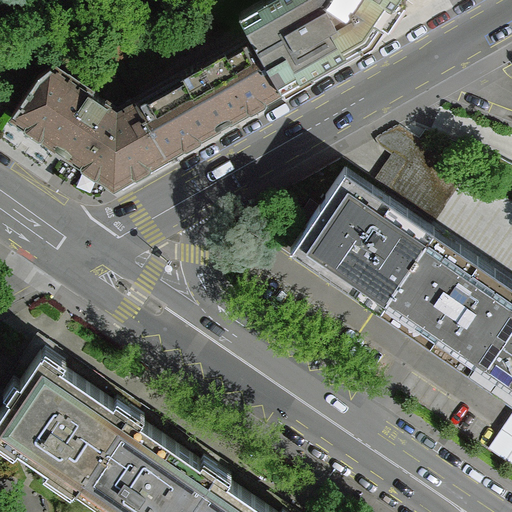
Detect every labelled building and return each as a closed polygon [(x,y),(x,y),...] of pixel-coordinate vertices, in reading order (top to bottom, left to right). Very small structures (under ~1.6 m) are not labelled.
[(381,23),(348,0),(263,0),(241,13),(252,33),(282,88),(371,37),(381,23)] [(348,0),(381,23),(396,0),(348,0)] [(282,88),(252,33),(136,99),(168,153),(282,88)] [(168,153),(136,99),(117,109),(54,64),(41,74),(13,113),(115,183),(168,153)] [(435,226),(472,172),(421,137),(401,124),(376,138),(380,145),(392,154),(383,167),(375,178),(383,184),(380,190),(435,226)] [(346,167),(296,239),(385,300),(435,226),(380,190),(346,167)] [(511,199),(472,172),(435,226),(511,277),(511,199)] [(511,277),(435,226),(385,300),(473,361),(511,302),(511,277)] [(511,302),(473,361),(511,387),(511,302)] [(42,347),(0,409),(0,430),(77,483),(128,407),(42,347)] [(184,511),(215,466),(128,407),(77,483),(120,511),(184,511)] [(282,511),(215,466),(184,511),(282,511)]
